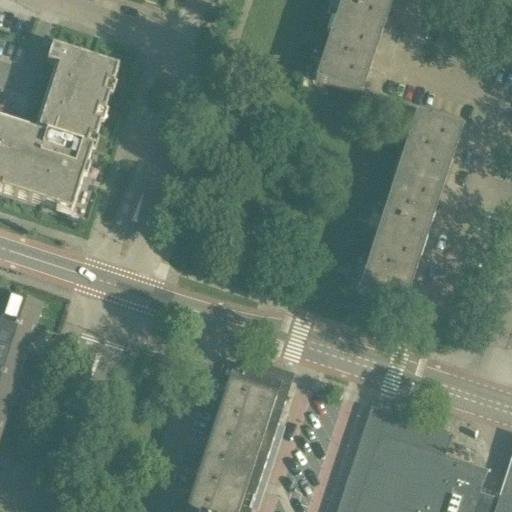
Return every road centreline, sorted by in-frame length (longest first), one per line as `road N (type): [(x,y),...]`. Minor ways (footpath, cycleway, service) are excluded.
road 1 (tertiary): [(475,402),(114,286)]
road 2 (residential): [(114,286),(183,76),(180,55)]
road 3 (residential): [(41,511),(114,286)]
road 4 (residential): [(180,55),(165,42),(37,0)]
